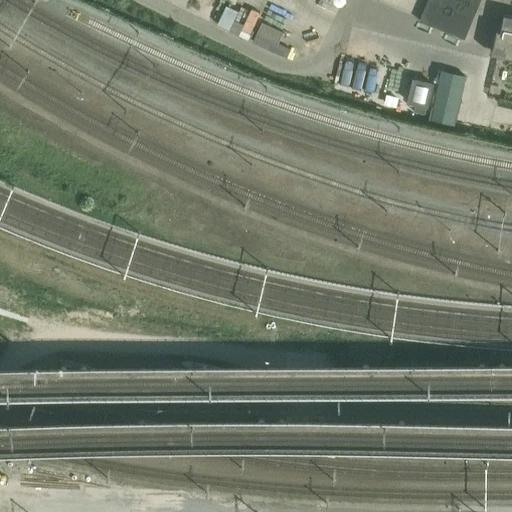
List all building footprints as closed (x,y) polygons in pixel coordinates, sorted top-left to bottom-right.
[(481,0),(428,0),(420,21),(465,40),(481,0)] [(227,5),(218,24),(230,30),(239,11),(227,5)] [(501,32),(497,52),(511,55),(511,54),(511,17),(505,16),(501,32)] [(279,44),(284,33),(263,23),(253,42),(287,59),(292,49),(279,44)] [(491,105),(501,58),(492,56),(481,103),(491,105)] [(443,68),(432,112),(457,119),(468,74),(443,68)] [(410,99),(427,102),(430,84),(414,81),(410,99)]
